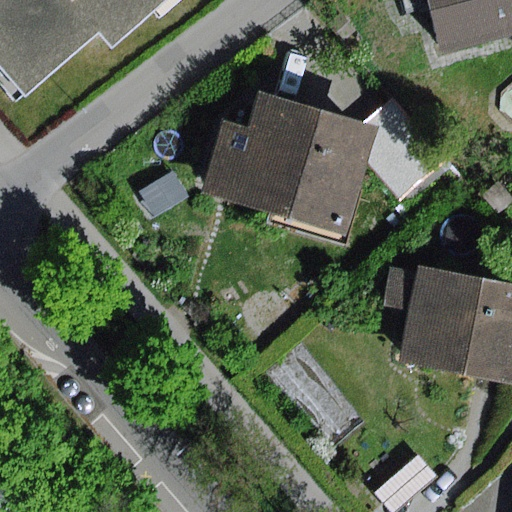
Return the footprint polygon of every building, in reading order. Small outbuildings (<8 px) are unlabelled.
[(107,30),(81,0),(0,0),(0,72),(23,100),(107,30)] [(81,0),(107,30),(118,43),(170,0),(81,0)] [(511,0),(403,0),(407,13),(432,7),(444,55),(511,37),(511,0)] [(511,83),(502,93),(499,112),(511,123),(511,83)] [(372,157),(379,132),(258,97),(249,130),(224,122),(204,192),(349,235),(372,157)] [(403,112),(379,132),(372,157),(406,197),(447,161),(403,112)] [(511,384),(511,282),(419,266),(418,274),(411,311),(401,364),(487,380),(511,384)] [(411,311),(418,274),(390,270),(384,306),(411,311)] [(420,457),(378,493),(393,511),(397,511),(438,478),(420,457)]
